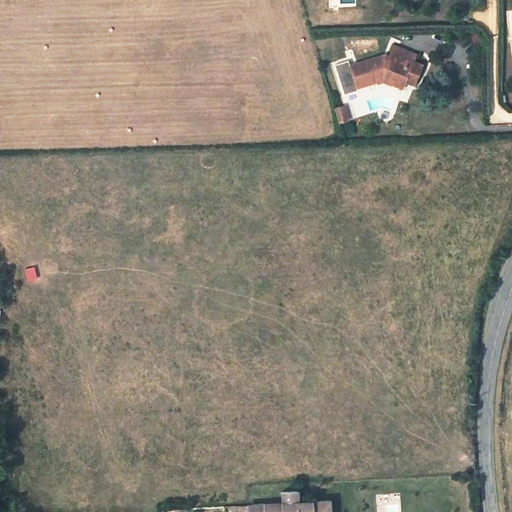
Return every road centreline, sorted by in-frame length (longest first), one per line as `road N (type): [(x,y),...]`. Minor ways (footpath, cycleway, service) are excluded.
road 1 (tertiary): [(494,511),(498,309),(511,278)]
road 2 (unknown): [(511,118),(498,112),(496,0)]
